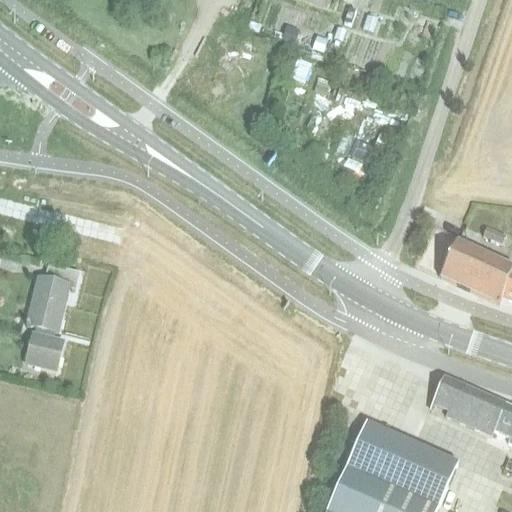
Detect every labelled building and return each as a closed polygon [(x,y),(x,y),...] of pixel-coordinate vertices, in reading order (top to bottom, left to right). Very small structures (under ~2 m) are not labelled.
[(499,246),(502,239),(484,232),(481,239),(499,246)] [(454,242),(438,278),(496,305),(499,298),(511,303),(511,269),(511,268),(454,242)] [(74,291),(78,275),(47,267),(43,282),(37,280),(25,327),(34,329),(53,334),(54,335),(66,289),(74,291)] [(51,342),(53,334),(34,329),(32,337),(31,337),(23,366),(53,374),(61,345),(51,342)] [(442,412),(440,419),(490,440),(493,433),(508,440),(507,444),(511,446),(511,410),(439,379),(425,412),(427,413),(430,407),(442,412)] [(434,511),(456,465),(365,424),(325,511),(434,511)]
